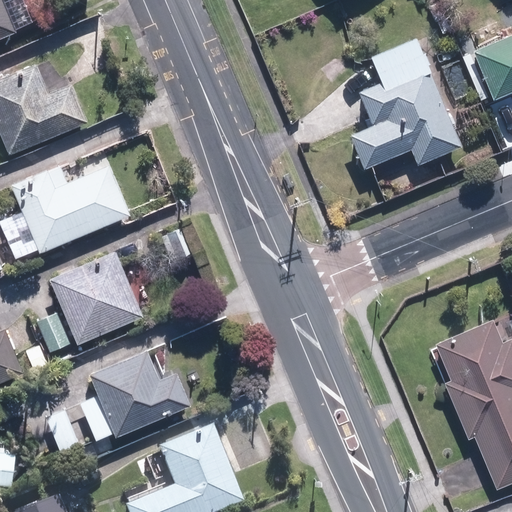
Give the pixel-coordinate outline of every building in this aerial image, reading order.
[(9,0),(0,0),(0,36),(21,28),(9,0)] [(421,29),(373,49),(384,77),(362,86),(375,120),(354,128),(368,163),(414,145),(421,161),(466,143),(421,29)] [(511,34),(474,52),(495,98),(511,90),(511,34)] [(52,82),(42,57),(0,74),(0,116),(14,151),(93,119),(74,74),(52,82)] [(26,202),(0,215),(22,261),(133,208),(109,157),(71,175),(63,157),(16,180),(26,202)] [(121,245),(51,273),(78,339),(147,311),(121,245)] [(74,340),(60,306),(37,316),(52,350),(74,340)] [(511,321),(508,312),(436,341),(450,376),(444,378),(468,437),(477,433),(498,485),(511,478),(511,321)] [(0,379),(27,368),(9,323),(0,327),(0,379)] [(118,428),(120,434),(196,405),(180,365),(164,371),(154,345),(95,368),(103,390),(83,397),(98,435),(118,428)] [(68,402),(48,411),(62,444),(83,435),(68,402)] [(219,421),(163,442),(179,485),(129,504),(132,511),(226,511),(250,503),(219,421)] [(0,478),(16,481),(22,441),(0,438),(0,478)] [(67,511),(59,493),(12,511),(67,511)]
